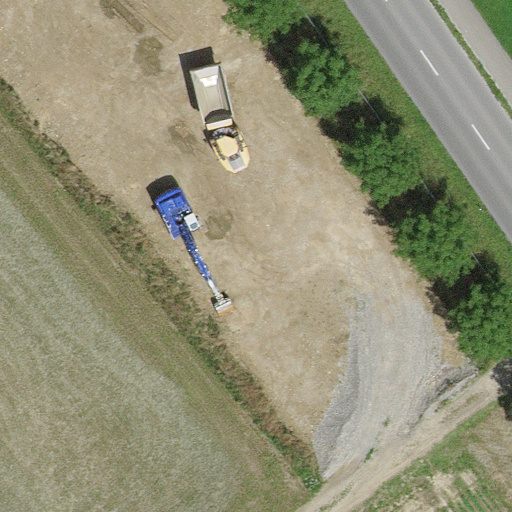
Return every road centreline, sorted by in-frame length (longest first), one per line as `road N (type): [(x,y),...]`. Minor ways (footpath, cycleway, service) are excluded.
road 1 (track): [(321,511),(511,370)]
road 2 (tertiary): [(511,186),(383,0)]
